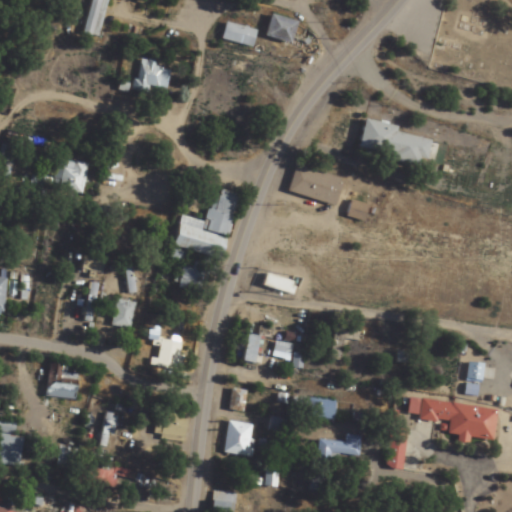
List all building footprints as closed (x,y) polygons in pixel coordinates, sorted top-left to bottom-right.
[(95,39),(104,0),(87,0),(79,35),(95,39)] [(287,46),(293,24),(267,16),(261,38),(287,46)] [(250,47),(252,29),(221,25),(218,43),(250,47)] [(152,62),(136,59),(131,92),(144,94),(145,87),(164,89),(167,70),(151,68),(152,62)] [(392,126),(359,119),(353,151),(421,165),(426,139),(391,132),(392,126)] [(0,177),(3,178),(13,148),(0,144),(0,177)] [(83,163),(55,158),(49,189),(77,194),(83,163)] [(284,193),(333,206),(340,179),(291,166),(284,193)] [(39,175),(27,173),(23,197),(35,199),(39,175)] [(168,247),(217,259),(234,195),(212,189),(203,223),(176,216),(168,247)] [(361,221),(364,205),(347,201),(344,217),(361,221)] [(201,264),(179,260),(175,289),(197,292),(201,264)] [(292,283),(263,274),(259,286),(288,295),(292,283)] [(81,322),(89,323),(93,283),(85,282),(81,322)] [(126,330),(132,304),(113,300),(107,326),(126,330)] [(360,332),(332,326),(326,359),(338,361),(342,344),(357,347),(360,332)] [(253,364),(256,337),(241,335),(239,362),(253,364)] [(146,366),(176,372),(181,341),(156,336),(152,358),(148,357),(146,366)] [(271,353),(288,354),(288,344),(271,343),(271,353)] [(298,358),(290,359),(291,369),(299,368),(298,358)] [(478,382),(481,365),(466,362),(463,380),(478,382)] [(64,365),(45,364),(42,397),(71,400),(73,375),(63,374),(64,365)] [(245,392),(230,389),(225,410),(240,413),(245,392)] [(333,402),(289,396),(286,415),(331,421),(333,402)] [(490,442),(494,411),(406,398),(404,417),(440,422),(439,434),(453,436),(451,443),(465,445),(466,438),(490,442)] [(185,415),(160,412),(157,440),(181,443),(185,415)] [(284,420),(269,417),(266,431),(281,434),(284,420)] [(0,465),(14,467),(19,437),(10,436),(12,422),(0,420),(0,465)] [(250,458),(252,441),(248,440),(250,426),(225,422),(221,454),(250,458)] [(382,467),(399,470),(406,430),(390,427),(382,467)] [(355,458),(357,437),(342,435),(341,443),(315,440),(311,470),(327,472),(328,455),(355,458)] [(72,469),(72,448),(55,448),(55,469),(72,469)] [(74,489),(108,493),(112,464),(99,462),(99,469),(77,466),(74,489)] [(277,466),(263,464),(260,487),(274,488),(277,466)] [(308,490),(321,491),(321,477),(309,476),(308,490)] [(207,511),(227,511),(228,494),(209,493),(207,511)]
